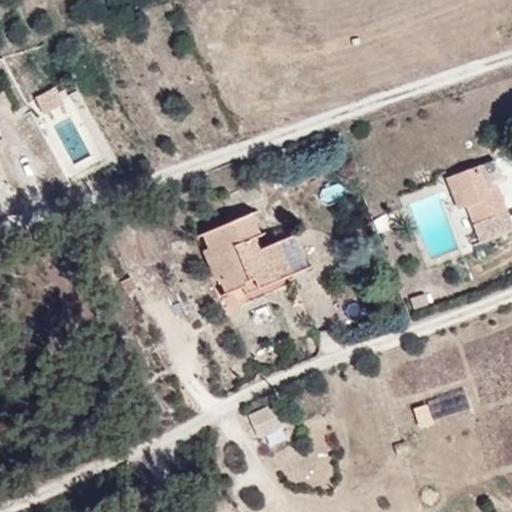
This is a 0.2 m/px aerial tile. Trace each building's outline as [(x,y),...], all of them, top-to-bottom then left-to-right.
[(42,115),(64,106),(56,87),(34,96),(42,115)] [(0,163),(0,191),(9,189),(0,163)] [(495,207),(488,183),(483,168),(462,174),(478,224),(509,213),(506,203),(495,207)] [(506,203),(499,180),(488,183),(495,207),(506,203)] [(318,189),(323,205),(346,198),(342,182),(318,189)] [(240,219),(279,202),(271,185),(231,202),(240,219)] [(325,276),(311,243),(278,257),(273,246),(280,243),(268,221),(218,242),(225,263),(218,265),(228,290),(236,287),(242,305),(264,296),(266,302),(325,276)] [(261,444),(281,434),(274,419),(253,428),(261,444)]
